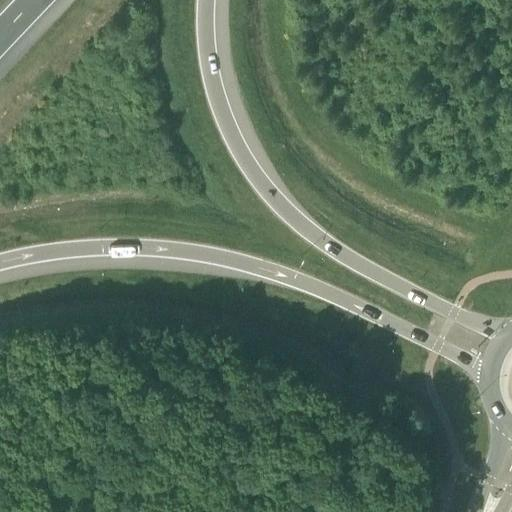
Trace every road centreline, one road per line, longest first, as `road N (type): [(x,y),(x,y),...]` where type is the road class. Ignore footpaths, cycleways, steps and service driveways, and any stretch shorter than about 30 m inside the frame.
road 1 (motorway): [(0,261),(114,246),(226,257),(366,309),(488,375)]
road 2 (motorway): [(506,336),(375,274),(273,197),(217,104),(205,0)]
